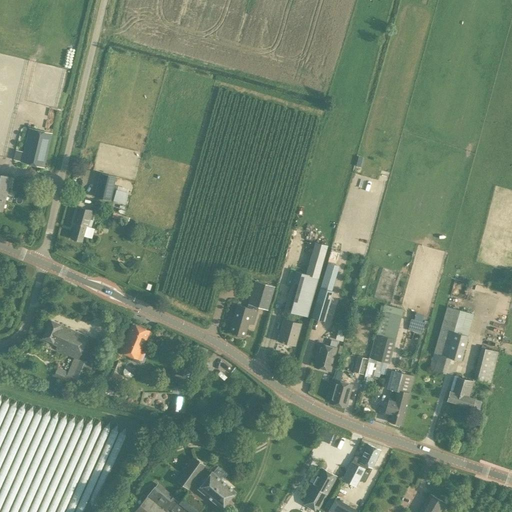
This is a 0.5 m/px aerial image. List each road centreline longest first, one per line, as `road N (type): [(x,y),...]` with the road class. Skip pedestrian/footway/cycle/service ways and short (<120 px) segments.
road 1 (secondary): [(511,480),(359,429),(184,325),(42,261)]
road 2 (unclassified): [(42,261),(104,0)]
